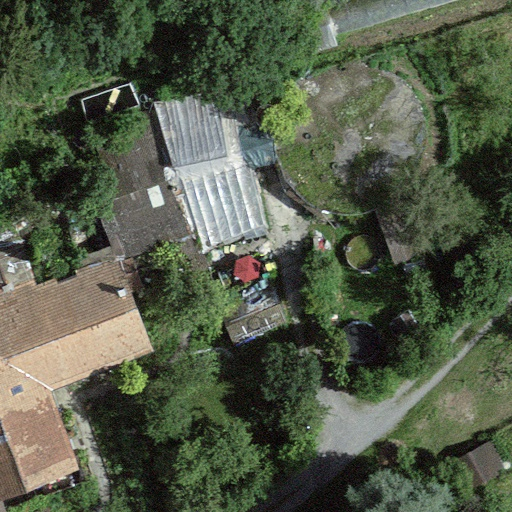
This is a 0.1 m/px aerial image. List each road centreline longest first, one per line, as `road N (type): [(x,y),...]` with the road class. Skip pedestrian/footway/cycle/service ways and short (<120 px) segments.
road 1 (residential): [(416,389),(272,511)]
road 2 (track): [(416,389),(511,275)]
